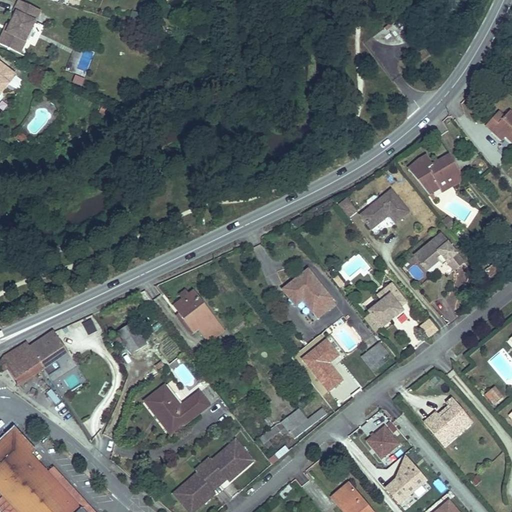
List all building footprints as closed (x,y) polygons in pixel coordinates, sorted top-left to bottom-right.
[(5,31),(0,41),(0,43),(21,53),(36,20),(42,9),(22,0),(20,0),(11,19),(15,21),(9,33),(5,31)] [(0,94),(4,94),(17,78),(0,63),(0,94)] [(72,82),(81,86),(84,79),(75,75),(72,82)] [(486,126),(492,132),(495,128),(505,137),(511,143),(511,114),(509,113),(504,118),(498,112),(486,126)] [(495,128),(492,132),(502,140),(505,137),(495,128)] [(431,165),(426,156),(417,161),(410,169),(431,194),(440,189),(437,183),(460,170),(450,155),(431,165)] [(442,192),(465,179),(460,170),(437,183),(440,189),(442,192)] [(373,228),(386,218),(383,215),(388,211),(391,214),(397,222),(410,211),(392,190),(381,199),(371,207),(362,215),(373,228)] [(339,203),(348,218),(357,213),(348,198),(339,203)] [(427,270),(440,260),(438,258),(442,255),(447,261),(454,270),(464,262),(441,234),(415,255),(427,270)] [(438,258),(440,260),(443,264),(447,261),(442,255),(438,258)] [(283,290),(291,300),(297,295),(302,300),(312,312),(330,297),(308,269),(283,290)] [(340,288),(344,285),(338,277),(334,280),(340,288)] [(390,294),(382,300),(369,311),(382,328),(392,320),(390,318),(393,316),(395,318),(404,311),(401,306),(407,302),(392,283),(385,288),(390,294)] [(377,294),(382,300),(390,294),(385,288),(377,294)] [(193,291),(173,306),(180,314),(182,312),(196,330),(198,329),(208,342),(224,330),(193,291)] [(297,295),(291,300),(295,305),(302,300),(297,295)] [(317,318),(335,303),(330,297),(312,312),(317,318)] [(182,312),(180,314),(194,332),(196,330),(182,312)] [(86,335),(96,333),(93,319),(82,321),(86,335)] [(429,320),(421,327),(429,337),(438,331),(429,320)] [(119,331),(132,353),(146,344),(134,322),(119,331)] [(30,348),(44,368),(71,350),(68,346),(65,348),(58,335),(60,333),(58,329),(55,331),(30,348)] [(328,392),(343,381),(329,363),(343,352),(331,337),(302,359),(328,392)] [(170,359),(179,352),(170,340),(161,346),(170,359)] [(379,342),(368,352),(361,357),(374,373),(388,361),(384,356),(389,353),(379,342)] [(0,369),(1,371),(7,367),(9,370),(19,385),(44,368),(30,348),(27,344),(12,353),(6,356),(3,359),(0,362),(0,369)] [(495,383),(489,387),(493,392),(499,387),(495,383)] [(145,402),(161,423),(167,418),(178,431),(210,406),(199,393),(189,401),(183,406),(167,385),(145,402)] [(499,387),(493,392),(498,398),(504,394),(499,387)] [(454,436),(471,422),(451,398),(444,404),(446,406),(449,409),(439,417),(436,414),(434,412),(422,422),(439,443),(451,432),(454,436)] [(439,417),(449,409),(446,406),(436,414),(439,417)] [(281,422),(289,433),(307,419),(299,408),(281,422)] [(167,418),(161,423),(172,436),(178,431),(167,418)] [(307,419),(289,433),(294,438),(312,425),(307,419)] [(264,445),(281,431),(275,424),(259,438),(264,445)] [(386,426),(365,440),(379,461),(400,447),(386,426)] [(12,430),(0,440),(0,491),(2,494),(0,495),(0,508),(3,511),(94,511),(79,494),(73,499),(49,470),(32,452),(36,449),(19,430),(12,430)] [(442,446),(454,436),(451,432),(439,443),(442,446)] [(349,440),(342,447),(355,461),(362,454),(349,440)] [(186,493),(182,490),(175,497),(187,511),(196,511),(203,506),(201,503),(213,493),(208,488),(214,482),(221,476),(225,481),(238,471),(240,474),(252,463),(235,444),(226,451),(229,455),(224,460),(214,468),(211,465),(208,462),(202,468),(195,474),(197,476),(201,480),(186,493)] [(222,455),(211,465),(214,468),(224,460),(229,455),(226,451),(222,455)] [(397,483),(387,491),(400,507),(426,484),(407,461),(397,483)] [(53,466),(49,470),(73,499),(79,494),(53,466)] [(238,471),(225,481),(228,485),(240,474),(238,471)] [(197,476),(182,490),(186,493),(201,480),(197,476)] [(214,482),(219,487),(225,481),(221,476),(214,482)] [(208,488),(213,493),(219,487),(214,482),(208,488)] [(294,487),(291,483),(282,492),(285,495),(294,487)] [(371,511),(349,483),(332,497),(344,511),(371,511)] [(201,503),(203,506),(215,496),(213,493),(201,503)] [(458,511),(450,501),(437,511),(458,511)]
